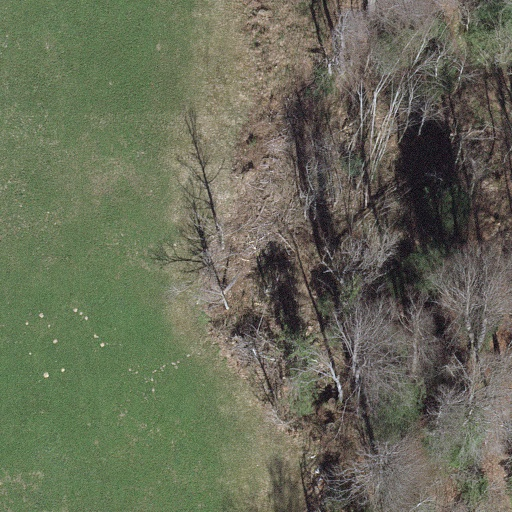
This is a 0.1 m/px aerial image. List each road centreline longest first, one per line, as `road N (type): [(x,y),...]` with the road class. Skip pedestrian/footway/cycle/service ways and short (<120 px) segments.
road 1 (track): [(511,240),(502,511)]
road 2 (track): [(443,0),(479,97),(511,145)]
